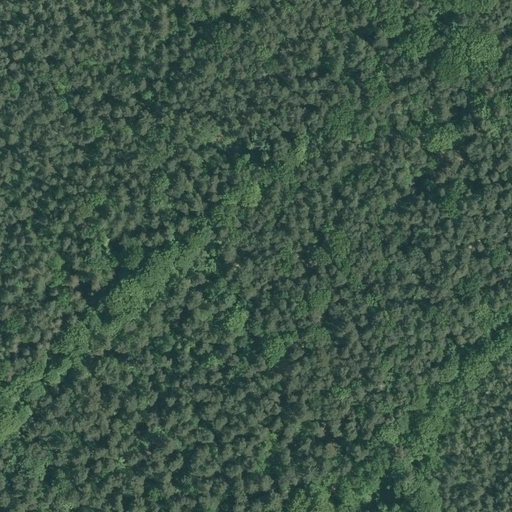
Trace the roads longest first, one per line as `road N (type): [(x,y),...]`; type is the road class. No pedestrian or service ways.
road 1 (track): [(101,311),(455,0)]
road 2 (track): [(301,511),(511,305)]
road 3 (track): [(350,465),(265,353),(194,226)]
road 4 (track): [(209,212),(73,0)]
road 5 (track): [(0,404),(101,311)]
